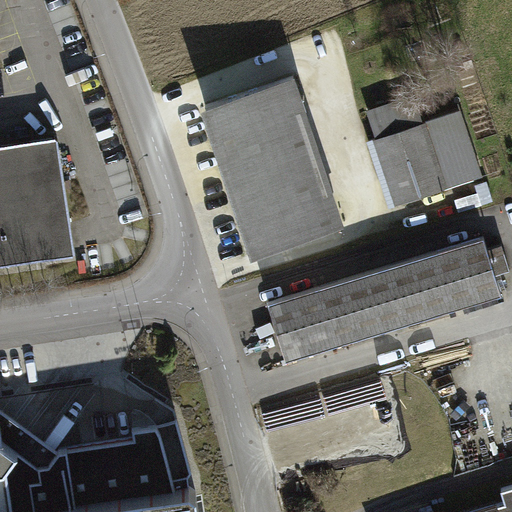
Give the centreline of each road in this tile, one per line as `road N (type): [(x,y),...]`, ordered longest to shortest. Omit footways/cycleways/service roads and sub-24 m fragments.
road 1 (unclassified): [(99,0),(204,293)]
road 2 (unclassified): [(204,293),(260,511)]
road 3 (unclassified): [(0,327),(204,293)]
